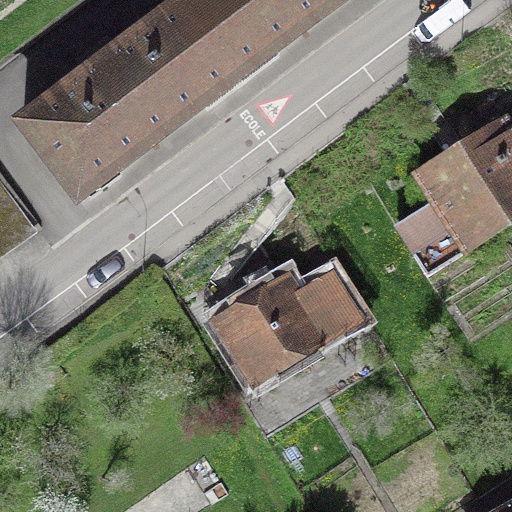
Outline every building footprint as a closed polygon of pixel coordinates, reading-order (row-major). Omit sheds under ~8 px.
[(189,0),(181,6),(237,80),(342,0),(189,0)] [(78,200),(237,80),(181,6),(118,54),(110,44),(81,66),(89,76),(22,126),(78,200)] [(511,117),(419,176),(437,207),(400,230),(428,276),(511,224),(511,117)] [(0,250),(30,229),(0,185),(0,250)] [(296,302),(285,285),(219,325),(255,382),(354,322),(329,282),(296,302)]
